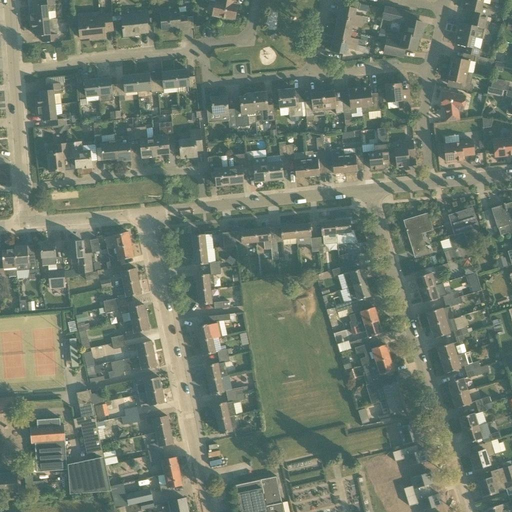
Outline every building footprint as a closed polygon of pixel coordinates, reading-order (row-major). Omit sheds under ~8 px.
[(56,19),(54,0),(39,0),(40,6),(33,7),(34,13),(29,13),(30,22),(56,19)] [(234,0),(219,0),(219,1),(216,1),(213,16),(234,20),(237,5),(234,5),(234,0)] [(483,2),(471,0),(464,0),(462,9),(469,11),(472,12),(471,18),(486,21),(487,17),(488,9),(482,8),(483,2)] [(356,9),(359,9),(360,3),(350,1),(349,7),(341,5),(338,17),(362,22),(363,18),(363,17),(355,15),(356,9)] [(398,33),(403,34),(419,38),(418,38),(420,38),(424,23),(406,19),(407,13),(384,7),(382,18),(400,22),(398,33)] [(188,30),(186,13),(179,13),(179,10),(171,10),(171,12),(160,13),(162,31),(180,29),(180,31),(188,30)] [(99,19),(78,21),(80,39),(95,37),(95,40),(106,39),(105,32),(113,31),(111,14),(99,15),(99,19)] [(148,32),(146,14),(122,16),(124,37),(134,36),(133,34),(148,32)] [(338,17),(336,28),(351,32),(352,26),(361,28),(362,23),(362,22),(338,17)] [(482,40),(482,39),(483,33),(486,22),(486,21),(471,18),(469,25),(459,23),(457,34),(475,38),(482,40)] [(56,19),(30,22),(31,31),(36,30),(36,37),(43,36),(44,43),(58,41),(56,19)] [(333,40),(357,45),(358,39),(356,39),(357,33),(351,32),(336,28),(333,40)] [(384,39),(386,30),(379,29),(378,38),(384,39)] [(401,41),(387,38),(384,53),(403,57),(405,48),(416,50),(418,38),(419,38),(403,34),(401,41)] [(463,53),(475,56),(479,57),(480,50),(473,48),(475,38),(457,34),(454,45),(464,47),(463,53)] [(357,45),(333,40),(330,52),(346,55),(347,49),(355,51),(357,45)] [(486,65),(487,64),(488,59),(479,57),(475,56),(474,62),(486,65)] [(452,57),(449,69),(467,73),(470,61),(452,57)] [(502,72),(504,63),(495,62),(494,70),(502,72)] [(447,80),(461,84),(460,90),(472,92),(473,86),(470,85),(473,74),(467,73),(449,69),(447,80)] [(190,89),(196,89),(195,77),(189,77),(188,70),(175,71),(177,87),(190,86),(190,89)] [(162,80),(156,80),(158,92),(164,92),(164,94),(177,92),(177,87),(175,71),(162,73),(162,80)] [(158,92),(156,80),(150,81),(150,74),(136,76),(138,91),(151,90),(152,93),(158,92)] [(138,91),(136,76),(123,77),(124,84),(118,84),(119,96),(125,95),(125,93),(138,91)] [(47,91),(40,91),(40,98),(35,98),(36,107),(55,105),(61,104),(60,94),(61,94),(60,83),(64,83),(64,77),(45,79),(46,85),(47,91)] [(119,96),(118,84),(112,85),(111,78),(97,80),(99,95),(100,101),(100,102),(113,101),(112,97),(119,96)] [(501,80),(493,79),(491,88),(499,90),(501,80)] [(99,95),(97,80),(84,81),(85,88),(79,88),(80,100),(86,100),(87,102),(100,101),(99,95)] [(400,108),(410,107),(409,90),(401,91),(400,84),(386,86),(388,103),(400,102),(400,108)] [(362,113),(380,111),(378,97),(371,98),(370,87),(359,89),(362,113)] [(487,94),(503,98),(504,91),(491,88),(488,87),(487,94)] [(278,91),(280,108),(288,107),(289,115),(289,118),(290,120),(291,122),(296,121),(298,120),(298,117),(302,117),(301,102),(295,103),(294,91),(294,89),(278,91)] [(343,101),(344,113),(345,126),(352,125),(351,114),(362,113),(359,89),(348,90),(349,100),(343,101)] [(344,113),(343,101),(335,101),(334,91),(323,93),(325,110),(335,109),(336,114),(344,113)] [(263,122),(275,121),(273,105),(267,106),(266,92),(253,94),(254,111),(261,110),(262,121),(263,122)] [(463,111),(466,97),(444,92),(441,106),(445,107),(446,121),(459,120),(458,110),(463,111)] [(304,102),(306,116),(306,118),(307,122),(313,122),(312,117),(314,117),(314,111),(324,110),(325,110),(323,93),(311,94),(311,101),(304,102)] [(387,102),(386,93),(378,94),(379,103),(387,102)] [(255,122),(255,113),(253,94),(248,94),(248,97),(240,98),(241,108),(234,109),(236,127),(249,126),(249,124),(256,123),(255,122)] [(236,127),(234,109),(228,110),(226,96),(211,98),(212,105),(206,106),(208,123),(228,121),(229,128),(236,127)] [(55,105),(36,107),(37,116),(42,115),(43,121),(50,121),(50,127),(52,126),(60,126),(65,125),(66,125),(65,114),(56,115),(55,105)] [(490,107),(484,113),(488,118),(495,112),(490,107)] [(155,155),(156,155),(169,154),(167,138),(173,138),(173,140),(174,140),(172,122),(158,124),(160,135),(153,136),(153,138),(155,155)] [(153,138),(147,139),(146,126),(133,128),(134,140),(140,139),(141,150),(142,158),(156,157),(156,155),(155,155),(153,138)] [(115,141),(117,162),(131,160),(129,143),(128,140),(134,140),(133,128),(126,128),(127,136),(114,138),(115,141)] [(389,161),(387,143),(386,128),(377,129),(378,144),(374,144),(375,151),(369,152),(371,170),(383,169),(382,161),(389,161)] [(191,140),(179,141),(181,158),(197,157),(196,151),(203,150),(201,130),(190,132),(191,140)] [(510,139),(493,141),(495,157),(511,154),(511,132),(510,139)] [(96,149),(102,148),(103,160),(111,159),(111,162),(117,162),(115,141),(102,143),(101,136),(101,135),(95,135),(96,149)] [(67,144),(69,159),(75,158),(76,168),(82,167),(83,168),(92,168),(90,151),(82,152),(81,142),(78,143),(77,139),(72,139),(72,143),(67,144)] [(413,140),(400,142),(401,149),(395,149),(397,167),(409,166),(408,159),(415,158),(413,140)] [(474,154),(472,140),(460,142),(460,143),(444,145),(446,162),(463,160),(462,156),(474,154)] [(357,148),(355,148),(343,150),(346,172),(357,171),(356,161),(363,160),(361,143),(357,143),(357,148)] [(69,159),(67,144),(47,146),(49,172),(64,170),(63,159),(69,159)] [(286,146),(287,159),(294,158),(293,145),(286,146)] [(247,154),(246,154),(247,160),(248,168),(248,175),(254,174),(255,182),(269,180),(267,163),(268,163),(267,158),(266,150),(246,152),(247,154)] [(318,165),(326,164),(324,152),(317,152),(317,151),(312,152),(312,151),(305,151),(306,159),(308,176),(319,175),(319,174),(318,165)] [(332,151),(324,152),(326,164),(333,164),(333,172),(334,174),(346,172),(344,155),(332,156),(332,151)] [(233,157),(227,157),(230,185),(243,183),(242,169),(248,168),(247,160),(246,154),(233,155),(233,157)] [(208,158),(209,173),(215,172),(216,186),(230,185),(227,157),(227,156),(219,157),(208,158)] [(267,158),(268,163),(267,163),(269,180),(283,179),(281,162),(281,159),(280,156),(267,157),(267,158)] [(306,159),(294,161),(296,178),(308,176),(306,159)] [(492,209),(498,227),(500,235),(511,232),(508,224),(511,222),(511,203),(505,205),(505,203),(503,204),(505,207),(493,211),(493,209),(492,209)] [(448,237),(451,248),(455,260),(471,255),(464,233),(479,228),(472,208),(473,210),(458,215),(457,213),(448,215),(454,235),(448,237)] [(407,231),(415,257),(429,253),(427,246),(425,246),(421,233),(432,230),(427,214),(404,221),(407,230),(406,230),(406,231),(407,231)] [(336,234),(351,232),(350,220),(335,221),(336,234)] [(336,234),(335,221),(321,223),(322,235),(326,235),(336,234)] [(310,224),(295,225),(296,238),(297,248),(311,247),(311,252),(318,252),(317,248),(316,238),(311,238),(310,224)] [(282,239),(296,238),(295,225),(281,227),(282,239)] [(272,260),(278,259),(276,242),(271,243),(269,228),(255,230),(256,242),(263,241),(264,250),(271,249),(272,260)] [(256,242),(255,230),(241,231),(242,244),(256,242)] [(107,250),(116,248),(131,245),(128,232),(113,235),(104,237),(107,250)] [(192,236),(194,251),(206,249),(205,235),(192,236)] [(100,250),(100,249),(98,239),(90,240),(92,252),(100,250)] [(68,242),(70,258),(78,257),(80,273),(93,272),(91,253),(84,254),(83,241),(68,242)] [(42,266),(48,265),(56,265),(56,258),(56,257),(55,243),(41,244),(42,266)] [(29,279),(40,278),(39,272),(36,259),(35,257),(29,258),(27,246),(27,245),(14,246),(14,250),(15,250),(16,271),(17,271),(17,276),(17,279),(29,278),(29,279)] [(116,248),(117,255),(105,258),(107,269),(119,266),(118,261),(134,257),(131,245),(116,248)] [(451,248),(443,250),(447,263),(455,260),(451,248)] [(206,249),(194,251),(195,265),(208,264),(206,249)] [(0,252),(0,275),(9,274),(9,277),(17,276),(17,271),(16,271),(15,250),(14,250),(2,251),(2,252),(0,252)] [(340,267),(341,267),(350,265),(359,262),(357,255),(349,258),(347,254),(338,256),(340,267)] [(230,256),(226,262),(232,266),(236,260),(230,256)] [(469,258),(468,258),(460,260),(462,267),(464,267),(466,268),(472,266),(469,258)] [(507,266),(505,259),(497,261),(499,268),(507,266)] [(435,272),(431,273),(415,278),(419,290),(442,283),(439,273),(449,270),(447,263),(434,267),(435,272)] [(344,275),(341,267),(340,267),(331,270),(334,279),(344,276),(348,288),(366,282),(362,269),(344,275)] [(136,268),(113,273),(114,279),(122,277),(123,284),(139,281),(136,268)] [(57,271),(49,272),(49,282),(57,281),(58,288),(64,288),(63,271),(57,271)] [(85,274),(87,281),(99,278),(97,271),(85,274)] [(198,290),(210,289),(209,275),(196,276),(198,290)] [(110,279),(100,281),(101,289),(111,287),(110,279)] [(139,281),(123,284),(125,292),(117,293),(118,299),(141,294),(139,281)] [(338,313),(347,310),(346,310),(356,307),(354,301),(370,296),(366,282),(348,288),(352,301),(336,306),(338,313)] [(446,307),(460,303),(456,291),(446,295),(442,283),(419,290),(423,303),(443,297),(446,307)] [(210,289),(198,290),(199,305),(212,304),(210,289)] [(103,302),(104,307),(116,305),(114,299),(103,302)] [(31,302),(26,302),(26,300),(19,300),(20,311),(25,311),(32,310),(31,302)] [(144,304),(120,309),(122,315),(129,313),(131,321),(146,317),(144,304)] [(104,307),(106,313),(117,310),(116,305),(104,307)] [(351,329),(378,320),(374,307),(368,309),(360,312),(358,312),(356,307),(346,310),(347,310),(350,322),(348,322),(351,329)] [(442,309),(442,308),(426,313),(430,325),(453,318),(450,307),(442,309)] [(337,313),(328,316),(330,323),(339,320),(337,313)] [(222,337),(222,336),(219,323),(219,322),(230,320),(230,314),(216,316),(207,317),(208,325),(197,327),(200,341),(212,338),(212,339),(218,338),(222,337)] [(124,330),(126,335),(149,330),(146,317),(131,321),(133,328),(124,330)] [(453,318),(430,325),(434,338),(453,332),(455,337),(463,335),(468,333),(466,327),(458,329),(456,330),(453,318)] [(382,333),(378,320),(351,329),(353,335),(366,331),(368,338),(382,333)] [(77,331),(75,321),(68,323),(70,332),(77,331)] [(86,330),(85,325),(84,321),(77,323),(76,323),(78,331),(86,330)] [(502,332),(500,323),(493,326),(495,334),(502,332)] [(86,330),(78,331),(83,350),(90,348),(86,330)] [(241,341),(248,339),(246,333),(239,334),(241,341)] [(212,338),(200,341),(203,355),(215,353),(212,339),(212,338)] [(365,338),(349,343),(351,349),(355,348),(366,344),(365,338)] [(151,341),(128,346),(129,351),(137,349),(139,357),(154,353),(151,341)] [(457,355),(453,343),(437,348),(441,360),(457,356),(457,355)] [(365,358),(360,359),(362,366),(390,358),(385,345),(372,349),(368,351),(366,344),(355,348),(356,354),(363,352),(365,358)] [(218,358),(228,355),(228,354),(227,349),(217,351),(218,358)] [(140,364),(132,366),(133,371),(157,366),(154,353),(139,357),(140,364)] [(464,367),(466,372),(480,368),(478,361),(468,364),(464,353),(457,355),(457,356),(441,360),(445,373),(464,367)] [(205,366),(208,380),(221,378),(228,376),(225,363),(230,362),(229,357),(228,357),(228,355),(218,358),(220,364),(218,364),(218,363),(205,366)] [(342,360),(345,371),(352,369),(349,358),(342,360)] [(390,358),(362,366),(364,373),(367,372),(371,384),(379,381),(388,378),(386,373),(393,371),(390,358)] [(108,372),(109,379),(124,376),(123,369),(121,370),(119,362),(111,363),(113,371),(108,372)] [(97,365),(86,368),(90,382),(97,381),(95,372),(99,371),(97,365)] [(480,368),(466,372),(468,378),(489,372),(487,365),(480,368)] [(348,380),(354,378),(352,369),(345,371),(348,380)] [(136,382),(137,387),(145,386),(147,393),(162,390),(159,377),(136,382)] [(221,378),(208,380),(211,394),(224,392),(221,378)] [(452,395),(467,391),(464,378),(448,383),(452,395)] [(381,388),(379,383),(379,381),(371,384),(369,384),(371,391),(377,390),(380,402),(401,395),(397,383),(381,388)] [(225,391),(227,397),(244,393),(243,387),(225,391)] [(86,423),(96,420),(90,390),(76,393),(82,417),(82,418),(85,417),(86,423)] [(140,402),(141,408),(165,403),(162,390),(147,393),(148,401),(140,402)] [(467,391),(452,395),(456,408),(471,403),(467,391)] [(91,394),(92,400),(94,405),(103,402),(101,392),(91,394)] [(229,417),(234,416),(236,415),(233,402),(246,399),(244,393),(227,397),(228,403),(226,403),(226,402),(214,405),(217,419),(229,417)] [(378,415),(380,421),(380,423),(391,420),(389,413),(405,408),(401,395),(380,402),(384,414),(378,415)] [(0,413),(14,412),(13,397),(0,398),(0,413)] [(476,407),(491,403),(489,397),(475,401),(476,407)] [(478,412),(474,413),(458,418),(462,431),(478,426),(486,423),(482,412),(493,409),(491,403),(476,407),(478,412)] [(105,404),(95,406),(98,418),(108,416),(105,404)] [(124,409),(126,416),(138,414),(137,407),(124,409)] [(138,414),(126,416),(122,417),(123,425),(140,422),(138,414)] [(153,422),(156,433),(170,430),(167,416),(156,418),(155,414),(145,416),(147,424),(153,422)] [(81,427),(87,455),(94,453),(96,458),(104,457),(102,447),(98,430),(97,423),(96,420),(86,423),(85,417),(82,418),(82,417),(73,419),(75,428),(81,427)] [(220,434),(232,431),(229,417),(217,419),(220,434)] [(63,425),(59,425),(58,419),(35,421),(36,428),(29,428),(30,444),(34,444),(36,472),(67,469),(64,441),(63,425)] [(98,430),(105,428),(104,421),(97,423),(98,430)] [(402,426),(398,428),(401,436),(418,431),(416,422),(407,425),(402,426)] [(478,426),(462,431),(466,443),(477,440),(478,445),(484,443),(487,442),(491,441),(489,435),(486,423),(478,426)] [(237,429),(234,430),(235,436),(251,433),(249,426),(237,429)] [(4,462),(10,461),(20,461),(18,429),(1,430),(4,462)] [(173,443),(170,430),(156,433),(158,443),(147,445),(149,456),(163,453),(162,446),(173,443)] [(418,431),(401,436),(403,445),(406,444),(412,442),(421,440),(418,431)] [(500,438),(498,432),(489,435),(491,441),(500,438)] [(491,465),(488,457),(495,455),(495,454),(491,441),(487,442),(484,443),(478,445),(472,447),(474,453),(470,454),(474,470),(484,467),(491,465)] [(417,445),(392,452),(395,461),(404,459),(407,466),(428,460),(425,449),(419,451),(417,445)] [(114,451),(103,453),(106,465),(117,463),(114,451)] [(163,464),(165,474),(165,475),(179,471),(176,457),(165,460),(163,453),(149,456),(151,467),(163,464)] [(104,457),(96,458),(68,464),(70,494),(73,494),(111,491),(104,457)] [(511,464),(511,465),(503,468),(490,472),(492,477),(478,482),(483,497),(505,490),(503,483),(511,480),(511,464)] [(158,476),(160,486),(161,493),(171,490),(172,490),(172,489),(173,488),(173,487),(182,485),(179,471),(165,475),(165,474),(158,476)] [(414,485),(404,488),(407,497),(431,490),(430,484),(436,482),(432,471),(411,478),(414,485)] [(17,472),(0,473),(0,495),(19,494),(19,493),(24,493),(23,472),(17,473),(17,472)] [(241,511),(284,511),(276,476),(240,484),(242,492),(237,493),(241,511)] [(140,503),(152,500),(149,489),(125,494),(123,484),(110,487),(115,508),(120,507),(126,506),(140,503)] [(431,490),(407,497),(410,506),(419,503),(421,511),(442,505),(439,494),(433,495),(431,490)] [(187,511),(185,498),(161,503),(163,510),(171,508),(171,511),(187,511)] [(126,506),(127,511),(132,511),(153,507),(152,500),(140,503),(126,506)] [(510,511),(509,502),(487,509),(487,511),(510,511)]
